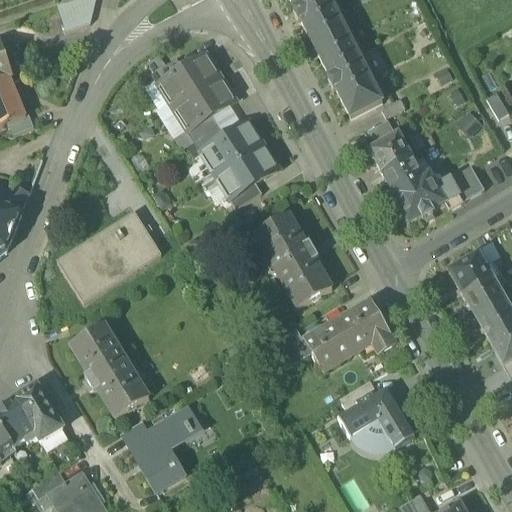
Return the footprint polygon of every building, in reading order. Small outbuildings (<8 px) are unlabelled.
[(90,29),(96,0),(89,0),(65,8),(57,11),(65,37),(90,29)] [(61,0),(65,8),(89,0),(61,0)] [(302,24),(316,53),(347,37),(328,0),(289,0),(296,13),(293,14),(299,25),(302,24)] [(383,106),(347,37),(316,53),(331,81),(329,82),(335,94),(336,93),(351,122),(383,106)] [(0,84),(9,81),(12,80),(0,46),(0,84)] [(163,89),(176,111),(220,83),(205,60),(183,73),(161,87),(163,89)] [(155,85),(159,91),(163,89),(161,87),(183,73),(177,63),(151,80),(155,85)] [(26,119),(9,81),(0,84),(0,132),(9,128),(27,120),(26,119)] [(234,107),(220,83),(176,111),(189,132),(191,134),(212,121),(230,110),(234,107)] [(159,91),(155,85),(145,92),(158,114),(168,107),(159,91)] [(168,107),(185,134),(189,132),(176,111),(163,89),(159,91),(168,107)] [(486,103),(498,123),(508,117),(496,97),(486,103)] [(400,103),(380,113),(386,123),(405,113),(400,103)] [(185,134),(168,107),(158,114),(155,115),(172,142),(185,134)] [(212,121),(219,131),(237,120),(230,110),(212,121)] [(483,129),(469,116),(456,129),(469,143),(483,129)] [(9,128),(14,139),(34,130),(29,118),(26,119),(27,120),(9,128)] [(243,130),(237,120),(219,131),(225,141),(243,130)] [(185,134),(193,147),(219,131),(212,121),(191,134),(189,132),(185,134)] [(393,135),(387,125),(367,136),(373,146),(393,135)] [(204,156),(219,179),(263,151),(247,127),(243,130),(225,141),(203,155),(204,156)] [(225,141),(219,131),(193,147),(201,159),(204,156),(203,155),(225,141)] [(185,134),(172,142),(180,155),(193,147),(185,134)] [(426,149),(418,134),(407,140),(415,155),(426,149)] [(375,151),(395,139),(393,135),(373,146),(375,151)] [(369,155),(381,177),(411,161),(398,138),(395,139),(375,151),(369,155)] [(277,175),(263,151),(219,179),(232,200),(233,202),(255,188),(277,175)] [(142,155),(129,162),(137,177),(150,171),(142,155)] [(218,186),(228,203),(232,200),(219,179),(204,156),(201,159),(218,186)] [(430,179),(429,178),(423,182),(416,170),(411,161),(381,177),(393,198),(391,200),(430,179)] [(424,166),(416,170),(423,182),(429,178),(430,178),(424,166)] [(450,184),(462,207),(484,194),(471,172),(450,184)] [(431,216),(445,208),(446,207),(437,191),(430,179),(391,200),(408,230),(422,222),(423,224),(433,218),(431,216)] [(450,184),(437,191),(446,207),(445,208),(449,215),(462,207),(450,184)] [(218,209),(228,203),(218,186),(207,192),(218,209)] [(228,203),(236,215),(262,199),(255,188),(233,202),(232,200),(228,203)] [(0,261),(6,257),(22,219),(20,218),(28,198),(11,191),(9,198),(0,194),(0,261)] [(172,208),(162,193),(152,200),(162,215),(172,208)] [(57,266),(84,309),(106,295),(161,260),(134,217),(79,253),(57,266)] [(254,238),(298,314),(332,295),(315,264),(318,262),(309,247),(306,249),(289,219),(254,238)] [(485,270),(492,266),(501,261),(492,245),(476,254),(478,258),(485,270)] [(448,276),(462,300),(492,282),(485,270),(478,258),(448,276)] [(485,270),(492,282),(499,278),(492,266),(485,270)] [(504,286),(499,278),(492,282),(497,290),(504,286)] [(462,300),(476,323),(506,306),(497,290),(492,282),(462,300)] [(476,323),(490,347),(511,333),(511,316),(506,306),(476,323)] [(311,359),(321,377),(369,348),(378,363),(396,352),(370,307),(352,317),(354,321),(306,349),(305,349),(308,355),(311,359)] [(97,394),(115,423),(149,403),(104,330),(71,350),(88,379),(84,381),(94,397),(97,394)] [(260,355),(275,380),(307,360),(305,357),(308,355),(305,349),(306,349),(296,333),(260,355)] [(511,333),(490,347),(503,371),(511,365),(511,333)] [(339,404),(347,418),(378,399),(370,385),(339,404)] [(15,404),(16,406),(38,443),(41,447),(41,446),(63,434),(37,391),(35,392),(35,393),(18,403),(15,404)] [(385,395),(378,399),(383,407),(390,402),(385,395)] [(415,443),(390,402),(383,407),(378,399),(347,418),(338,423),(349,443),(351,442),(354,440),(359,445),(356,448),(363,453),(371,456),(379,457),(387,455),(386,452),(392,449),(394,452),(395,454),(415,443)] [(28,449),(38,443),(16,406),(0,415),(0,435),(13,453),(25,446),(28,449)] [(142,473),(156,496),(184,480),(167,451),(200,431),(190,413),(148,437),(131,447),(132,448),(145,471),(142,473)] [(120,439),(127,451),(132,448),(131,447),(148,437),(142,426),(120,439)] [(69,444),(63,434),(41,446),(41,447),(47,457),(69,444)] [(0,465),(0,462),(13,453),(0,435),(0,469),(2,468),(0,465)] [(32,494),(39,505),(47,499),(66,488),(59,477),(58,477),(39,489),(32,494)] [(54,509),(55,511),(103,511),(82,478),(66,488),(47,499),(54,509)] [(39,505),(32,494),(25,498),(32,510),(35,508),(37,511),(48,511),(54,509),(47,499),(39,505)] [(400,511),(426,511),(420,501),(407,509),(400,511)]
